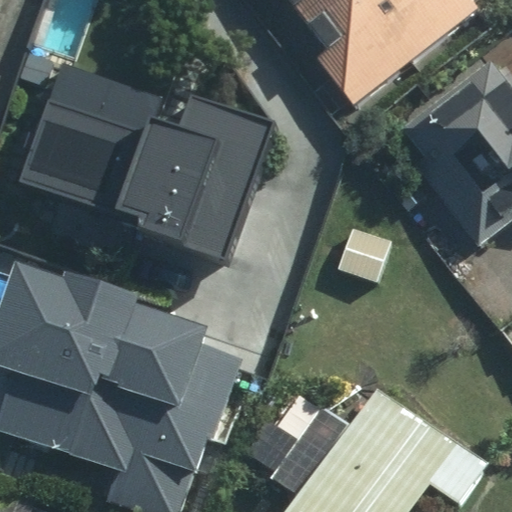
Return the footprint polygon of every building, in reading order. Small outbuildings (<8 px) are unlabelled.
[(269,63),(174,0),(153,0),(37,174),(146,246),(269,63)] [(311,0),(376,87),(495,0),(311,0)] [(493,239),(511,224),(511,66),(504,56),(419,124),(442,153),(431,162),(493,239)] [(38,366),(17,426),(128,465),(117,496),(164,511),(198,511),(252,358),(223,348),(231,324),(40,257),(6,355),(38,366)] [(428,511),(451,481),(479,501),(504,467),(390,391),(304,511),(428,511)]
